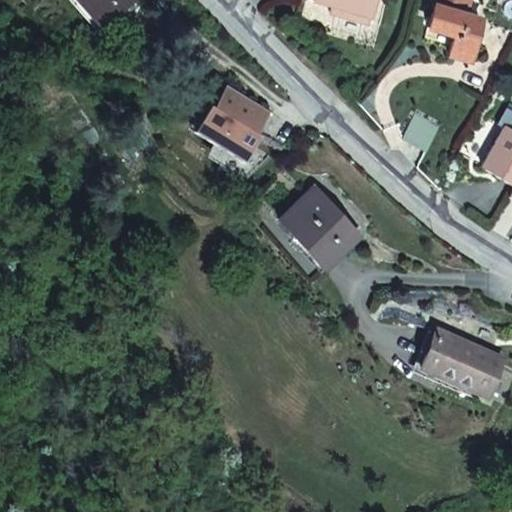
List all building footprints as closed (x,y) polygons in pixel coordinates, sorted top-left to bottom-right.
[(81,0),(102,24),(129,0),(81,0)] [(374,0),(331,0),(337,1),(335,10),(371,18),(374,0)] [(468,0),(435,0),(425,35),(449,43),(446,54),(468,62),(481,19),(465,13),(468,0)] [(261,134),(273,114),(230,88),(218,108),(215,106),(199,135),(220,147),(250,164),(259,146),(264,135),(261,134)] [(403,138),(426,150),(440,123),(416,112),(403,138)] [(302,132),(273,114),(261,134),(264,135),(285,146),(302,132)] [(481,164),(511,185),(511,130),(505,126),(481,164)] [(252,181),(277,155),(259,146),(250,164),(220,147),(213,160),(252,181)] [(312,188),(280,216),(323,264),(354,236),(312,188)] [(437,328),(421,362),(441,372),(440,375),(483,394),(501,356),(437,328)]
